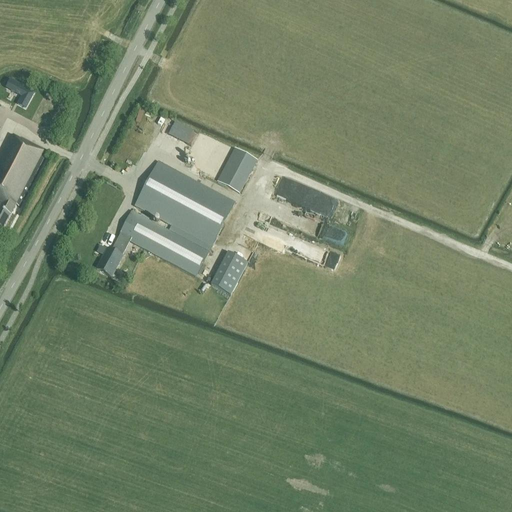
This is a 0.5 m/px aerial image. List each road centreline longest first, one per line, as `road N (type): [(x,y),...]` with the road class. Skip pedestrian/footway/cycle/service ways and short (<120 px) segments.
road 1 (secondary): [(0,310),(161,0)]
road 2 (track): [(511,268),(263,162)]
